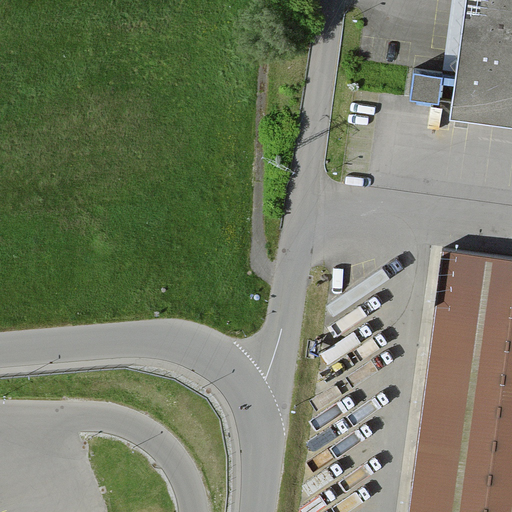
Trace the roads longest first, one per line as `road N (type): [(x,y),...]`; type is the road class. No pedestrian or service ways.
road 1 (unclassified): [(330,0),(277,340),(256,386)]
road 2 (track): [(287,279),(258,262),(264,0)]
road 3 (unclassified): [(256,386),(203,351),(171,341),(0,352)]
road 4 (unclassified): [(256,386),(255,511)]
